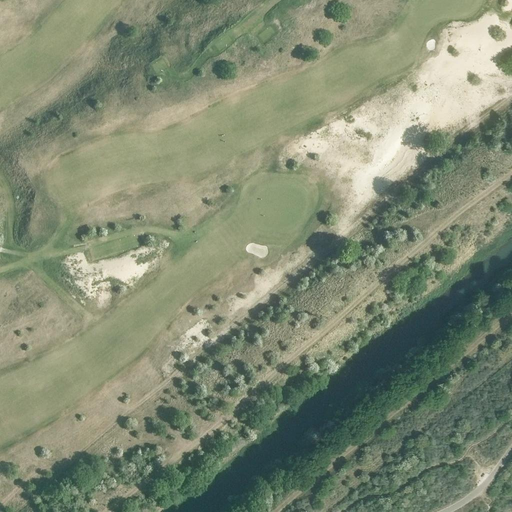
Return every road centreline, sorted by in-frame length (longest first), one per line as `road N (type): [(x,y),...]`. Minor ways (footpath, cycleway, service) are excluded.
road 1 (track): [(511,91),(71,463),(31,472),(0,506)]
road 2 (track): [(511,174),(106,511)]
road 3 (track): [(280,511),(511,319)]
road 4 (unknown): [(511,418),(449,463),(341,511)]
